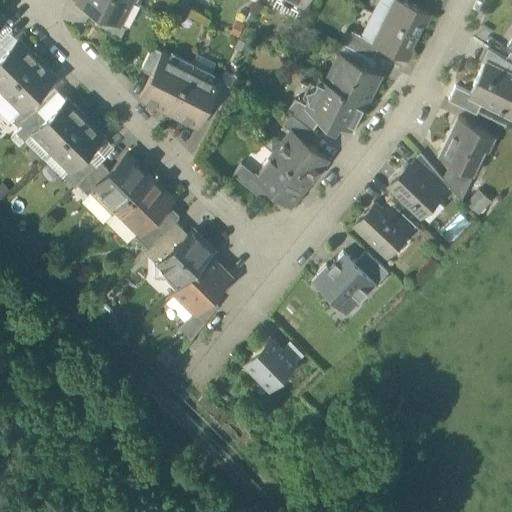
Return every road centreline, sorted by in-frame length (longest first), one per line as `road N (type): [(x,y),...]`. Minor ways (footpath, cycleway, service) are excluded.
road 1 (residential): [(52,0),(52,35),(277,271)]
road 2 (residential): [(277,271),(405,112),(467,0)]
road 3 (residential): [(188,376),(277,271)]
